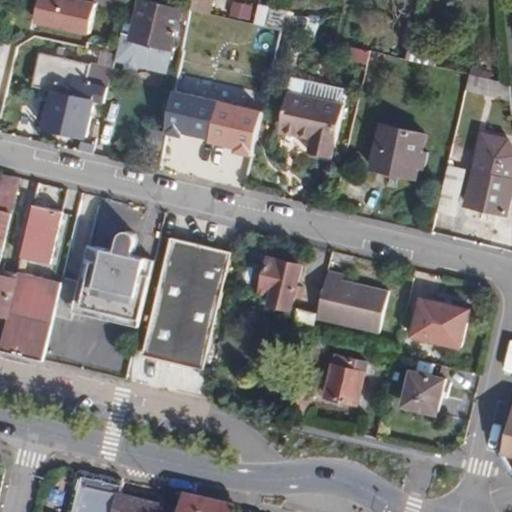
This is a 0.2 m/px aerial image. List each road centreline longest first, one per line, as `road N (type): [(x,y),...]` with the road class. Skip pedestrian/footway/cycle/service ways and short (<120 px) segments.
road 1 (residential): [(0,152),(511,272)]
road 2 (secondary): [(408,511),(349,479),(252,479),(33,430)]
road 3 (residential): [(511,326),(471,511)]
